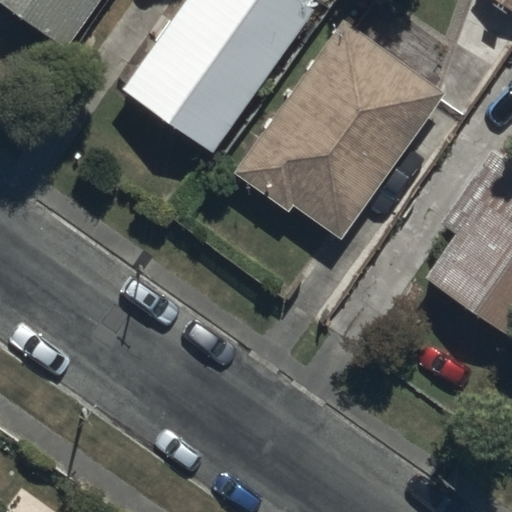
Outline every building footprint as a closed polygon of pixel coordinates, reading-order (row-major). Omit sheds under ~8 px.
[(0,0),(0,9),(63,54),(100,0),(0,0)] [(189,0),(126,89),(221,156),(322,14),(301,0),(189,0)] [(511,0),(491,0),(511,14),(511,0)] [(237,165),(342,239),(446,93),(341,19),(237,165)] [(511,346),(511,184),(435,293),(511,346)]
